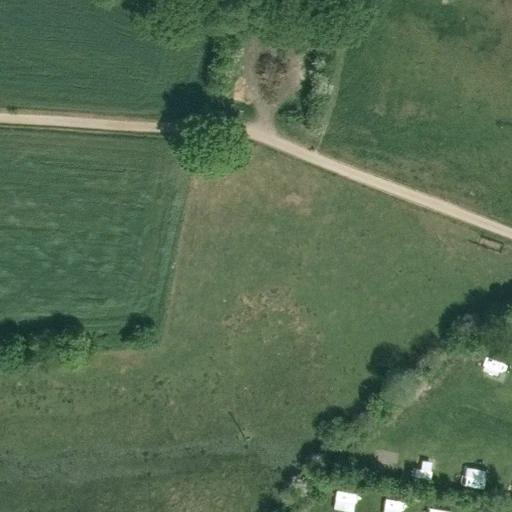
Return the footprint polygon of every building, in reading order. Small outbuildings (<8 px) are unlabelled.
[(484,350),(477,368),(491,374),(499,356),(484,350)] [(387,463),(388,443),(373,442),(371,462),(387,463)] [(407,467),(425,471),(428,451),(410,447),(407,467)] [(511,484),(511,470),(503,470),(502,484),(511,484)] [(325,501),(346,505),(349,484),(329,480),(325,501)] [(422,511),(440,511),(441,499),(424,498),(422,511)] [(462,511),(482,511),(484,507),(464,503),(462,511)]
